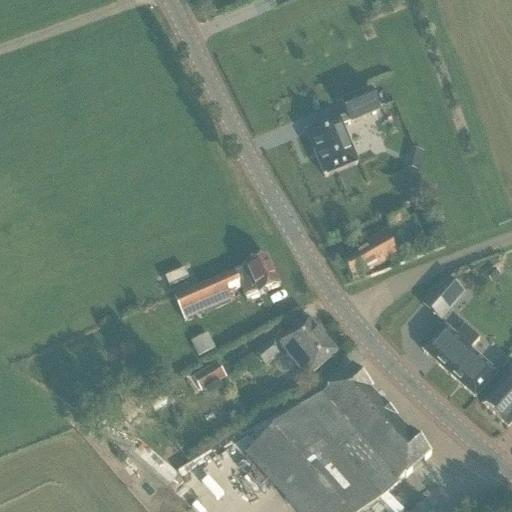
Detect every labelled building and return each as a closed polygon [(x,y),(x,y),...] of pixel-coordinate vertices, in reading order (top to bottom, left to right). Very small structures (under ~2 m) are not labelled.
[(379,112),(370,90),(340,103),(347,117),(305,135),(324,179),(358,165),(342,128),(379,112)] [(364,166),(382,157),(368,127),(349,136),(364,166)] [(390,228),(405,222),(400,211),(385,218),(390,228)] [(383,233),(366,243),(356,248),(360,255),(342,265),(352,282),(397,257),(396,256),(404,252),(399,242),(391,247),(383,233)] [(184,321),(201,313),(230,301),(227,294),(238,289),(243,301),(255,295),(257,296),(277,287),(264,259),(244,267),(245,268),(191,292),(173,300),(184,321)] [(445,278),(421,305),(439,321),(462,293),(445,278)] [(308,380),(338,355),(309,321),(280,346),(308,380)] [(496,375),(470,351),(479,341),(464,328),(455,338),(445,328),(423,353),(475,399),(496,375)] [(193,348),(198,359),(215,350),(210,340),(193,348)] [(265,368),(278,357),(269,346),(256,357),(265,368)] [(225,379),(216,364),(191,379),(201,394),(225,379)] [(370,390),(351,369),(321,396),(398,483),(405,477),(406,478),(429,457),(409,433),(407,434),(369,392),(370,390)] [(511,375),(483,407),(507,428),(511,423),(511,375)] [(149,407),(154,414),(169,403),(164,397),(149,407)] [(396,511),(397,511),(302,406),(246,458),(294,511),(396,511)]
